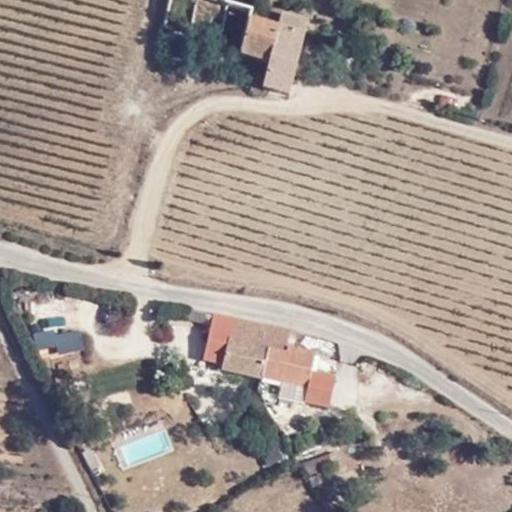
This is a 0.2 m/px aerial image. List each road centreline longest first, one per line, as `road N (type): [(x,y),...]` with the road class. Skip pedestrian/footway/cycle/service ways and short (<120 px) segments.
road 1 (residential): [(0,258),(343,334),(395,357),(511,435)]
road 2 (unclassified): [(0,310),(101,511)]
